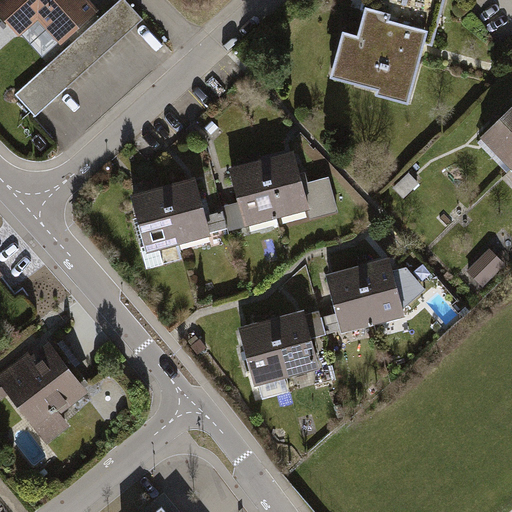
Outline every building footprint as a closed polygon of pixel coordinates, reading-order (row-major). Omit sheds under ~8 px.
[(0,0),(0,8),(24,35),(42,19),(65,44),(103,10),(94,0),(0,0)] [(129,0),(123,0),(18,95),(38,117),(147,19),(129,0)] [(369,0),(359,39),(345,34),(332,81),(378,94),(377,99),(411,109),(428,46),(435,48),(448,0),(369,0)] [(511,109),(480,142),(511,174),(511,109)] [(296,153),(231,170),(247,229),(309,213),(312,221),(340,213),(330,178),(309,184),(306,173),(302,174),(296,153)] [(420,184),(409,173),(393,189),(404,200),(420,184)] [(197,180),(132,198),(148,256),(213,239),(211,234),(228,230),(223,212),(206,217),(197,180)] [(506,266),(489,249),(466,273),(483,289),(506,266)] [(392,261),(327,277),(343,336),(407,319),(392,261)] [(306,313),(240,330),(256,389),(322,372),(314,339),(327,336),(320,312),(307,316),(306,313)] [(89,395),(50,343),(32,357),(29,353),(0,374),(0,402),(9,396),(47,445),(70,428),(61,416),(89,395)] [(168,511),(160,502),(148,511),(168,511)]
